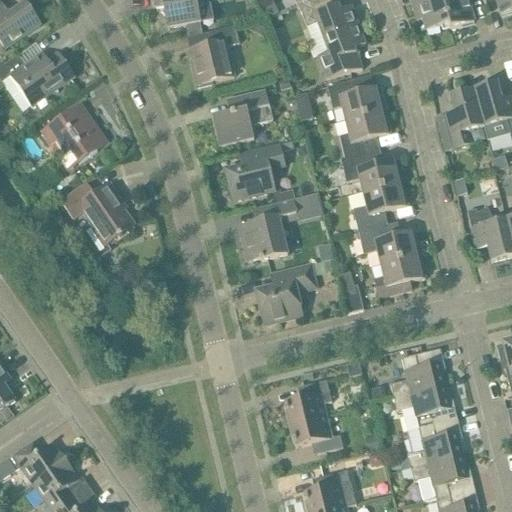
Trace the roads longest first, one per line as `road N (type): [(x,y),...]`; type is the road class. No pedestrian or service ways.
road 1 (residential): [(220,365),(154,115),(89,0)]
road 2 (residential): [(220,365),(463,304)]
road 3 (residential): [(463,304),(403,73)]
road 4 (residential): [(511,509),(463,304)]
road 5 (residential): [(253,511),(220,365)]
road 6 (residential): [(74,401),(156,511)]
road 7 (residential): [(0,297),(74,401)]
